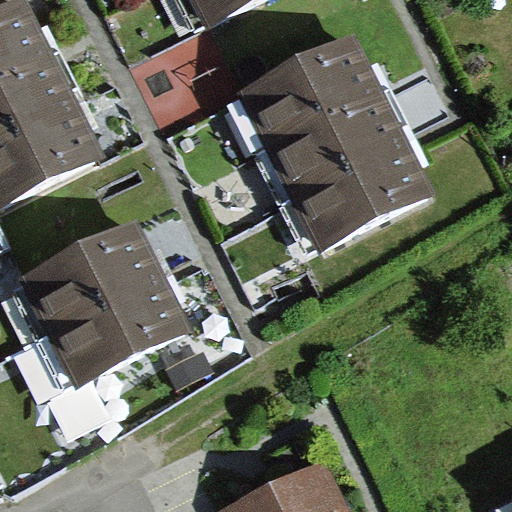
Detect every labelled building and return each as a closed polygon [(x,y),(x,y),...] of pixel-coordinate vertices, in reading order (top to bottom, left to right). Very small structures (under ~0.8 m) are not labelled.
[(280,0),(184,0),(204,38),(280,0)] [(0,18),(0,90),(52,65),(24,7),(0,18)] [(239,101),(267,156),(385,96),(358,41),(239,101)] [(0,90),(0,152),(77,114),(52,65),(0,90)] [(267,156),(290,202),(409,143),(385,96),(267,156)] [(0,216),(102,166),(77,114),(0,152),(0,216)] [(438,201),(409,143),(290,202),(321,261),(438,201)] [(18,288),(47,344),(162,286),(133,230),(18,288)] [(190,341),(162,286),(47,344),(75,399),(190,341)] [(346,511),(325,467),(230,511),(346,511)]
